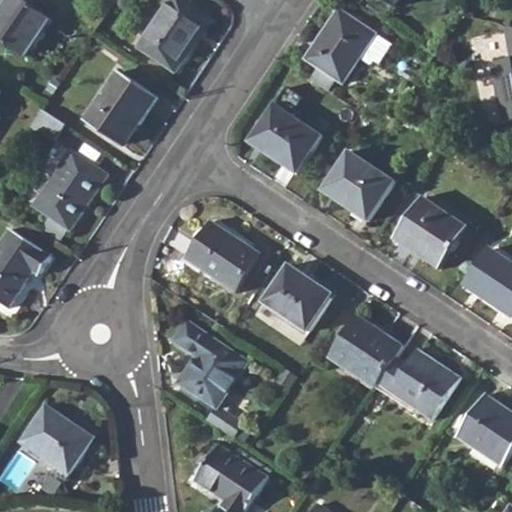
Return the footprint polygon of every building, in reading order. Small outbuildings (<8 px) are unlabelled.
[(22,0),(11,0),(0,17),(0,38),(29,58),(53,20),(22,0)] [(194,44),(212,17),(185,0),(172,0),(140,48),(178,73),(196,46),(194,44)] [(383,0),(396,8),(401,0),(383,0)] [(331,26),(334,29),(345,12),(342,10),(331,26)] [(343,83),(376,33),(345,12),(334,29),(331,26),(309,60),(343,83)] [(194,44),(196,46),(214,19),(212,17),(194,44)] [(511,26),(510,26),(507,31),(511,57),(511,60),(493,64),(504,123),(511,121),(511,26)] [(129,148),(161,98),(122,72),(89,122),(129,148)] [(39,94),(50,101),(58,90),(46,82),(39,94)] [(278,105),(256,140),(282,156),(279,160),(302,174),(326,136),(278,105)] [(58,143),(69,126),(46,111),(35,127),(58,143)] [(253,143),(279,160),(282,156),(256,140),(253,143)] [(357,211),(359,207),(374,218),(399,181),(353,151),(327,190),(357,211)] [(76,154),(40,208),(55,219),(73,231),(75,232),(111,178),(76,154)] [(398,238),(444,269),(472,228),(425,197),(398,238)] [(357,211),(372,221),(374,218),(359,207),(357,211)] [(48,230),(65,241),(73,231),(55,219),(48,230)] [(238,294),(264,256),(215,223),(189,261),(238,294)] [(13,229),(0,248),(0,302),(11,309),(36,272),(42,276),(54,257),(13,229)] [(468,286),(499,306),(501,304),(511,311),(511,260),(494,248),(468,286)] [(314,286),(317,282),(293,266),(267,303),(311,333),(333,299),(314,286)] [(314,286),(333,299),(336,295),(317,282),(314,286)] [(499,306),(511,314),(511,311),(501,304),(499,306)] [(377,390),(380,385),(398,359),(405,347),(360,318),(332,360),(377,390)] [(188,320),(176,339),(199,354),(181,382),(218,407),(249,361),(188,320)] [(398,359),(380,385),(435,421),(462,379),(420,352),(410,367),(398,359)] [(511,411),(487,396),(460,437),(505,468),(511,458),(511,411)] [(49,406),(25,443),(74,476),(95,443),(78,432),(81,428),(49,406)] [(243,423),(218,407),(210,419),(235,436),(243,423)] [(78,432),(95,443),(98,439),(81,428),(78,432)] [(233,511),(247,511),(271,477),(221,444),(197,479),(229,500),(224,506),(233,511)]
